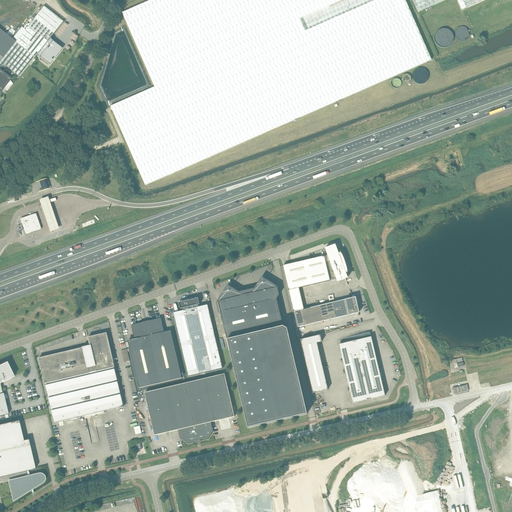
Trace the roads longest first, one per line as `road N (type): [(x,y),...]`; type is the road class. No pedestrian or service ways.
road 1 (unclassified): [(0,347),(343,225),(407,362),(416,408)]
road 2 (motorway): [(0,290),(511,103)]
road 3 (motorway): [(290,171),(0,277)]
road 4 (unclassified): [(149,471),(416,408)]
road 5 (motorway): [(511,91),(290,171)]
road 6 (unclassified): [(0,163),(70,95),(111,0)]
road 7 (motorway): [(290,171),(172,202),(110,200)]
road 8 (unclassified): [(32,511),(74,488),(149,471)]
